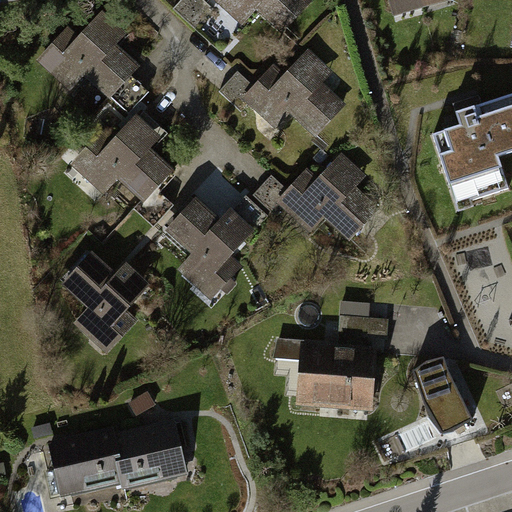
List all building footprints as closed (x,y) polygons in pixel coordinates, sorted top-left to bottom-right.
[(204,0),(181,0),(174,9),(196,29),(214,9),(204,0)] [(215,0),(243,26),(257,11),(283,34),(314,1),(313,0),(215,0)] [(387,0),(393,18),(423,9),(420,0),(387,0)] [(420,0),(423,9),(451,0),(420,0)] [(112,97),(132,76),(142,65),(118,44),(131,30),(106,7),(79,36),(69,26),(38,60),(71,91),(85,75),(111,99),(112,97)] [(335,71),(310,48),(293,66),(286,60),(279,67),(275,64),(254,86),(243,98),(250,104),(277,129),(292,114),(317,137),(348,105),(324,83),(335,71)] [(243,98),(254,86),(238,71),(220,92),(242,112),(250,104),(243,98)] [(150,92),(132,76),(112,97),(130,114),(150,92)] [(511,95),(453,114),(458,126),(430,135),(456,206),(510,190),(498,157),(511,153),(511,95)] [(157,189),(161,192),(176,176),(173,172),(175,170),(154,150),(169,133),(144,111),(139,116),(137,114),(114,139),(103,130),(87,147),(98,156),(85,170),(108,191),(118,179),(142,201),(144,203),(157,189)] [(368,175),(343,152),(319,177),(309,168),(288,190),(277,202),(281,206),(311,233),(324,218),(350,241),(381,208),(358,187),(368,175)] [(273,175),(254,196),(274,214),(281,206),(277,202),(288,190),(273,175)] [(175,205),(161,192),(157,189),(144,203),(142,201),(134,209),(154,227),(175,205)] [(221,219),(197,196),(195,199),(192,197),(166,225),(169,228),(166,230),(192,254),(178,270),(211,301),(222,289),(228,296),(238,285),(232,279),(243,267),(232,256),(255,230),(234,210),(231,208),(221,219)] [(247,196),(234,210),(255,230),(269,216),(247,196)] [(117,273),(93,251),(91,253),(88,251),(62,279),(65,282),(62,284),(88,308),(74,324),(107,355),(139,320),(128,310),(152,284),(127,262),(117,273)] [(342,301),(338,344),(374,347),(374,339),(388,340),(389,319),(370,318),(371,303),(342,301)] [(274,359),(300,361),(301,341),(302,340),(278,338),(274,359)] [(338,344),(301,341),(300,361),(297,405),(374,411),(379,347),(374,347),(338,344)] [(428,361),(415,371),(425,401),(444,434),(456,432),(474,420),(453,375),(446,356),(428,361)] [(148,392),(129,403),(137,416),(156,405),(148,392)] [(156,424),(116,433),(121,457),(116,458),(122,484),(123,490),(189,475),(176,419),(156,424)] [(114,427),(49,442),(62,498),(122,484),(116,458),(121,457),(116,433),(114,427)]
